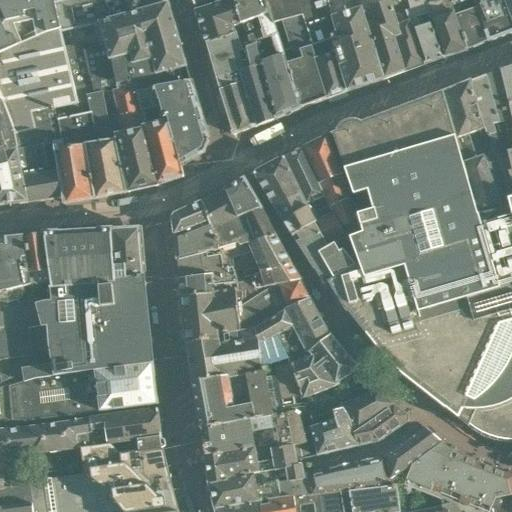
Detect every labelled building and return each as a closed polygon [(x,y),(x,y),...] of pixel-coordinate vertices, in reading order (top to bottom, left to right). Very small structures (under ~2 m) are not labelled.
[(0,0),(0,52),(38,36),(60,29),(54,2),(53,0),(0,0)] [(64,0),(54,2),(60,29),(74,87),(92,83),(94,94),(103,92),(118,90),(135,87),(139,80),(156,77),(183,69),(183,70),(186,69),(185,67),(186,67),(185,63),(185,64),(180,45),(175,27),(174,27),(169,8),(167,3),(166,0),(64,0)] [(242,24),(243,24),(242,22),(240,23),(234,0),(227,0),(216,4),(196,10),(207,44),(237,34),(235,30),(239,30),(244,29),(242,24)] [(264,0),(234,0),(240,23),(242,22),(243,24),(258,18),(262,30),(261,31),(264,40),(271,38),(278,57),(261,63),(276,120),(302,109),(287,64),(284,55),(278,34),(277,34),(274,25),(273,25),(264,0)] [(264,0),(273,25),(274,25),(274,24),(282,22),(302,16),(313,46),(322,44),(331,40),(335,53),(347,93),(385,80),(368,25),(375,23),(366,0),(264,0)] [(401,37),(389,0),(366,0),(375,23),(368,25),(385,80),(405,72),(396,39),(401,37)] [(389,0),(401,37),(396,39),(405,72),(423,65),(406,11),(411,10),(407,0),(389,0)] [(443,59),(426,0),(407,0),(411,10),(406,11),(423,65),(443,59)] [(449,0),(426,0),(443,59),(467,51),(451,4),(449,0)] [(489,42),(472,0),(449,0),(451,4),(467,51),(489,42)] [(472,0),(489,42),(511,32),(511,21),(504,0),(472,0)] [(302,59),(287,64),(302,109),(325,101),(308,48),(313,46),(302,16),(282,22),(292,53),(295,54),(300,52),(302,59)] [(9,119),(14,135),(37,130),(32,113),(49,110),(55,109),(78,104),(74,87),(60,29),(38,36),(0,52),(0,96),(2,101),(9,119)] [(251,45),(248,39),(247,39),(244,29),(239,30),(235,30),(237,34),(240,53),(247,51),(250,50),(251,45)] [(240,53),(237,34),(207,44),(217,79),(239,72),(244,71),(240,53)] [(257,127),(276,120),(261,63),(258,52),(257,45),(254,35),(248,37),(248,39),(251,45),(250,50),(247,51),(251,69),(244,71),(239,72),(257,127)] [(322,44),(313,46),(308,48),(325,101),(347,93),(335,53),(326,56),(322,44)] [(511,119),(511,152),(508,153),(493,158),(508,201),(511,200),(511,67),(500,72),(511,119)] [(257,127),(239,72),(217,79),(233,131),(239,134),(257,127)] [(511,119),(500,72),(486,76),(508,153),(511,152),(511,119)] [(470,83),(493,158),(508,153),(486,76),(470,83)] [(183,177),(184,177),(182,166),(204,152),(208,142),(190,82),(155,89),(159,102),(164,120),(167,119),(169,125),(168,126),(173,142),(174,142),(183,177)] [(88,95),(94,94),(92,83),(74,87),(78,104),(55,109),(57,121),(58,121),(61,143),(54,144),(55,153),(58,172),(62,198),(63,204),(95,199),(96,199),(87,146),(98,144),(88,95)] [(508,201),(493,158),(470,83),(442,94),(477,216),(510,209),(508,201)] [(98,144),(116,141),(127,192),(157,186),(136,93),(135,87),(118,90),(103,92),(94,94),(88,95),(98,144)] [(183,177),(174,142),(173,142),(168,126),(169,125),(167,119),(164,120),(159,102),(155,89),(136,93),(157,186),(158,186),(183,177)] [(477,216),(442,94),(332,135),(354,196),(368,192),(373,210),(356,216),(362,235),(350,239),(359,262),(355,264),(356,266),(328,283),(346,313),(348,312),(377,349),(401,376),(407,380),(408,379),(458,419),(459,417),(471,422),(469,425),(474,429),(480,432),(485,434),(491,437),(496,438),(502,440),(508,440),(511,440),(511,200),(508,201),(510,209),(477,216)] [(9,119),(2,101),(0,101),(0,205),(28,203),(17,150),(14,135),(9,119)] [(57,121),(55,109),(49,110),(32,113),(37,130),(14,135),(17,150),(28,203),(29,203),(29,204),(62,198),(58,172),(49,173),(44,146),(54,144),(61,143),(58,121),(57,121)] [(303,149),(340,229),(341,229),(350,239),(362,235),(356,216),(373,210),(368,192),(354,196),(332,135),(327,138),(303,149)] [(96,199),(127,192),(116,141),(98,144),(87,146),(96,199)] [(285,159),(317,223),(325,238),(331,236),(340,229),(303,149),(285,159)] [(254,175),(293,237),(317,223),(285,159),(254,175)] [(255,242),(275,236),(262,211),(244,181),(226,191),(238,219),(245,216),(255,242)] [(239,286),(252,284),(251,278),(261,276),(260,272),(256,263),(248,244),(255,242),(245,216),(238,219),(226,191),(202,204),(210,222),(220,251),(221,256),(224,270),(233,268),(238,283),(239,286)] [(173,222),(174,236),(210,222),(202,204),(202,203),(176,215),(173,222)] [(177,261),(220,251),(210,222),(174,236),(177,261)] [(338,247),(331,236),(325,238),(317,223),(293,237),(313,270),(314,269),(324,285),(328,283),(356,266),(355,264),(352,258),(348,255),(338,247)] [(133,230),(131,230),(112,231),(116,282),(143,276),(140,236),(133,230)] [(112,231),(45,235),(51,283),(42,286),(46,303),(36,305),(42,327),(28,329),(32,353),(10,357),(0,359),(0,387),(10,387),(35,380),(152,365),(143,276),(116,282),(112,231)] [(32,289),(36,305),(46,303),(42,286),(51,283),(45,235),(24,237),(30,275),(33,275),(35,288),(32,289)] [(248,244),(256,263),(260,261),(259,257),(283,250),(275,236),(255,242),(248,244)] [(0,359),(10,357),(32,353),(28,329),(42,327),(36,305),(32,289),(35,288),(33,275),(30,275),(24,237),(0,239),(0,359)] [(260,261),(256,263),(260,272),(294,269),(283,250),(259,257),(260,261)] [(220,251),(177,261),(179,280),(213,275),(214,287),(238,283),(233,268),(224,270),(221,256),(220,251)] [(294,269),(260,272),(261,276),(251,278),(252,284),(254,290),(300,281),(294,269)] [(181,298),(182,298),(240,291),(239,286),(238,283),(214,287),(213,275),(179,280),(181,298)] [(310,299),(300,281),(254,290),(252,284),(239,286),(240,291),(182,298),(187,344),(219,339),(219,336),(241,332),(310,299)] [(266,377),(293,370),(292,366),(330,335),(310,299),(241,332),(219,336),(219,339),(187,344),(193,383),(265,372),(266,377)] [(293,370),(297,383),(314,376),(322,368),(320,366),(344,352),(330,335),(292,366),(293,370)] [(339,382),(358,370),(344,352),(320,366),(322,368),(314,376),(297,383),(302,397),(303,399),(334,387),(334,388),(340,385),(339,382)] [(10,387),(13,420),(13,421),(24,421),(32,421),(157,405),(157,402),(156,402),(153,377),(154,377),(152,365),(35,380),(10,387)] [(302,397),(297,383),(293,370),(266,377),(265,372),(193,383),(201,430),(256,420),(293,412),(298,415),(295,398),(302,397)] [(0,422),(13,420),(10,387),(0,387),(0,422)] [(354,434),(367,424),(394,405),(378,392),(342,406),(344,409),(347,414),(354,434)] [(407,416),(394,405),(367,424),(375,437),(372,439),(374,443),(378,442),(407,422),(407,416)] [(358,446),(354,434),(347,414),(344,409),(333,412),(335,420),(310,428),(317,456),(358,446)] [(90,420),(75,422),(78,449),(81,448),(81,449),(111,446),(111,445),(138,442),(159,439),(159,440),(160,440),(157,411),(90,420)] [(201,430),(206,457),(256,448),(256,452),(270,450),(295,446),(295,447),(307,443),(300,416),(298,415),(293,412),(256,420),(201,430)] [(32,455),(78,449),(75,422),(66,423),(29,428),(10,430),(5,430),(0,430),(0,490),(4,490),(4,489),(12,488),(8,457),(32,454),(32,455)] [(358,446),(374,443),(372,439),(375,437),(367,424),(354,434),(358,446)] [(425,429),(385,457),(392,486),(397,486),(404,485),(403,477),(407,475),(406,470),(412,466),(442,443),(425,429)] [(139,453),(121,455),(115,450),(111,446),(81,449),(82,455),(85,478),(58,482),(55,486),(55,493),(55,495),(55,496),(57,496),(59,511),(142,511),(163,508),(163,509),(166,508),(175,506),(175,508),(177,507),(169,475),(163,451),(162,451),(161,445),(160,440),(159,440),(159,439),(138,442),(138,447),(139,453)] [(458,511),(458,510),(458,506),(451,503),(439,463),(448,461),(453,452),(442,443),(412,466),(406,470),(407,475),(403,477),(404,485),(441,500),(443,511),(447,511),(458,511)] [(295,446),(270,450),(272,461),(258,464),(256,452),(256,448),(206,457),(205,457),(209,483),(302,466),(302,465),(299,466),(295,447),(295,446)] [(453,452),(448,461),(439,463),(451,503),(458,506),(458,510),(462,509),(480,465),(452,454),(453,452)] [(311,496),(392,486),(385,457),(307,474),(311,496)] [(489,511),(495,499),(511,495),(511,477),(494,471),(480,465),(462,509),(478,506),(479,511),(489,511)] [(294,497),(311,496),(307,474),(303,475),(302,466),(209,483),(209,484),(216,510),(281,498),(294,497)] [(25,486),(12,488),(4,489),(4,490),(0,490),(0,511),(41,511),(40,500),(44,499),(44,497),(42,486),(43,486),(42,482),(28,484),(28,482),(24,483),(25,486)] [(311,496),(294,497),(296,511),(399,511),(397,486),(392,486),(311,496)] [(178,511),(177,507),(175,508),(175,506),(166,508),(163,509),(163,508),(142,511),(59,511),(57,496),(55,496),(55,495),(44,497),(44,499),(40,500),(41,511),(178,511)] [(511,511),(511,495),(495,499),(489,511),(511,511)] [(281,498),(216,510),(216,511),(296,511),(294,497),(281,498)]
